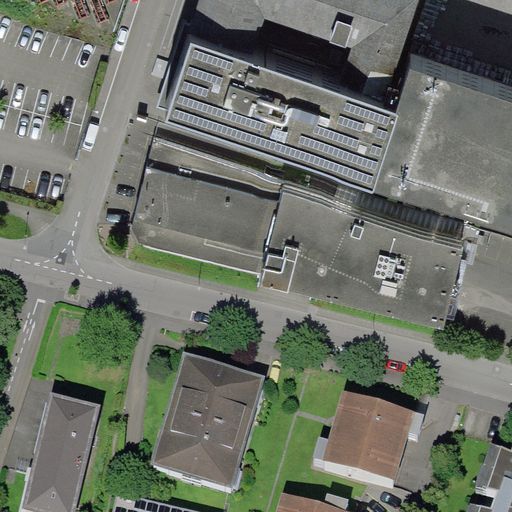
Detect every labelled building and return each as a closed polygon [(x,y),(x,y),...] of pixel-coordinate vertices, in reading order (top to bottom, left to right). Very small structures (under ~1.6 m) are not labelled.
[(410,0),(203,0),(256,18),(262,0),(265,0),(356,31),(342,71),(381,84),(410,0)] [(193,20),(167,94),(373,165),(397,90),(381,84),(342,71),(193,20)] [(511,81),(410,49),(397,90),(373,165),(511,209),(511,81)] [(463,237),(153,137),(127,238),(444,316),(463,237)] [(262,387),(185,365),(154,469),(231,492),(262,387)] [(413,422),(343,400),(322,469),(392,490),(413,422)] [(73,511),(95,418),(43,406),(18,511),(73,511)] [(484,507),(501,511),(511,511),(511,449),(503,447),(484,507)] [(174,511),(115,498),(111,511),(174,511)] [(312,511),(282,503),(279,511),(312,511)]
